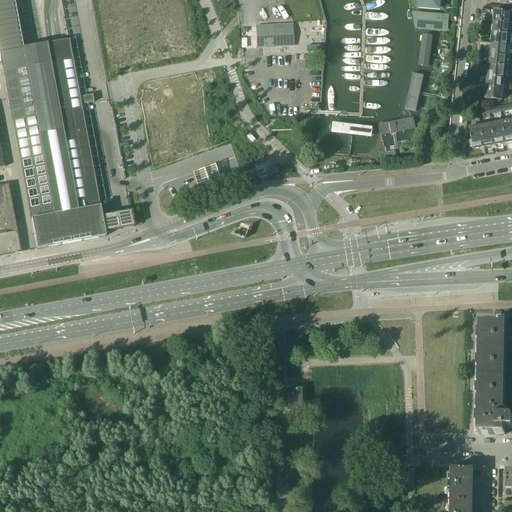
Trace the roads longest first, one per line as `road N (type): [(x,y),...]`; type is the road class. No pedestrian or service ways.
road 1 (unclassified): [(154,239),(123,79),(222,59),(203,0)]
road 2 (primary): [(0,342),(310,286)]
road 3 (primary): [(291,268),(0,318)]
road 4 (primary): [(511,232),(322,262)]
road 5 (unclassified): [(154,239),(265,210),(283,226),(291,268)]
road 6 (residential): [(451,174),(467,0)]
road 7 (unclassified): [(306,205),(294,194),(262,194),(154,239)]
road 8 (unclassified): [(306,205),(337,187),(451,174)]
road 9 (motorway): [(388,271),(511,251)]
road 10 (primary): [(388,271),(511,276)]
